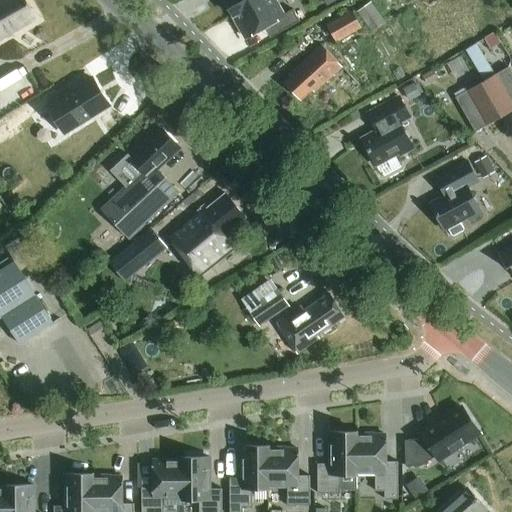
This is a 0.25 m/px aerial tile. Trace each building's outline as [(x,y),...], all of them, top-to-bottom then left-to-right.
[(0,40),(35,20),(23,0),(17,0),(16,0),(1,0),(0,1),(0,40)] [(218,0),(230,19),(262,0),(218,0)] [(267,0),(262,0),(230,19),(243,41),(268,26),(275,37),(297,24),(285,5),(274,12),(267,0)] [(331,0),(319,0),(324,8),(334,3),(331,0)] [(370,2),(356,11),(368,32),(383,23),(370,2)] [(336,43),(360,29),(351,13),(327,27),(336,43)] [(476,45),(465,52),(477,72),(488,65),(476,45)] [(341,68),(321,46),(288,75),(291,79),(286,84),(300,100),(311,90),(313,93),(341,68)] [(511,75),(508,68),(481,83),(501,118),(511,111),(511,75)] [(421,78),(425,85),(437,79),(433,72),(421,78)] [(98,73),(51,104),(69,130),(116,100),(98,73)] [(501,118),(481,83),(455,98),(475,133),(501,118)] [(414,84),(403,90),(409,102),(420,96),(414,84)] [(410,119),(398,97),(367,114),(376,132),(361,140),(376,167),(398,155),(400,157),(413,150),(399,124),(410,119)] [(177,148),(160,130),(128,160),(139,173),(99,211),(126,240),(176,193),(154,169),(177,148)] [(486,156),(474,163),(482,179),(495,172),(486,156)] [(444,231),(446,230),(450,237),(454,238),(463,233),(464,230),(460,222),(466,219),(468,222),(481,214),(467,189),(478,183),(466,162),(435,179),(444,196),(429,204),(444,231)] [(201,206),(165,233),(197,276),(235,248),(225,234),(244,220),(224,194),(203,210),(201,206)] [(154,229),(112,263),(127,283),(170,250),(154,229)] [(511,245),(497,254),(506,270),(510,268),(511,270),(511,245)] [(14,261),(0,270),(0,316),(17,344),(52,322),(14,261)] [(280,290),(250,311),(262,328),(292,308),(280,290)] [(302,309),(278,324),(299,355),(321,340),(319,336),(344,320),(328,296),(304,312),(302,309)] [(405,442),(405,468),(421,467),(436,458),(438,461),(479,434),(461,408),(421,436),(423,439),(420,441),(405,442)] [(341,496),(341,490),(358,490),(357,476),(356,435),(330,435),(331,467),(318,467),(319,497),(341,496)] [(357,476),(376,476),(376,494),(385,494),(386,502),(398,502),(398,464),(386,465),(385,438),(373,438),(373,436),(356,436),(356,435),(357,476)] [(267,487),(266,444),(240,445),(240,477),(228,477),(229,511),(242,511),(242,507),(252,506),(251,488),(267,487)] [(267,444),(266,444),(267,487),(268,487),(268,486),(286,485),(287,504),(309,503),(309,474),(296,474),(296,447),(284,447),(284,446),(267,446),(267,444)] [(181,499),(181,456),(180,456),(180,458),(164,458),(164,459),(152,459),(152,486),(140,486),(139,511),(162,511),(162,497),(181,497),(181,499)] [(181,456),(181,499),(197,499),(197,511),(219,511),(220,488),(208,488),(207,456),(181,456)] [(90,511),(91,473),(64,473),(64,505),(52,505),(52,511),(90,511)] [(92,473),(91,473),(90,511),(132,511),(133,503),(121,503),(121,476),(109,476),(109,475),(92,475),(92,473)] [(6,484),(6,511),(32,511),(33,484),(6,484)] [(486,511),(466,489),(440,511),(486,511)]
